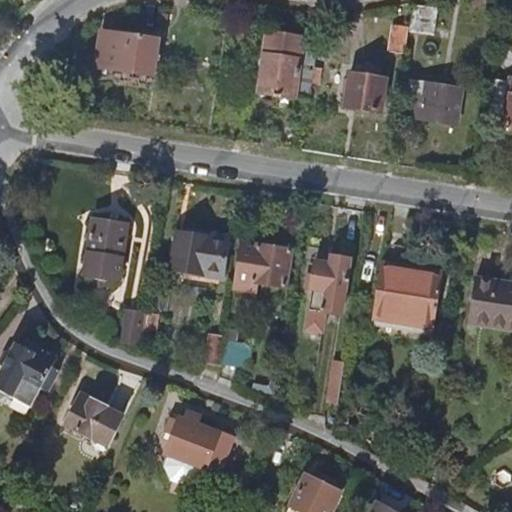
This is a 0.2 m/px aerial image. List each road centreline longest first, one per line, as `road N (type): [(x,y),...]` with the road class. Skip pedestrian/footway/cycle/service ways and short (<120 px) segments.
road 1 (residential): [(0,205),(21,267),(66,334),(120,364),(299,432),(452,511)]
road 2 (residential): [(3,129),(511,206)]
